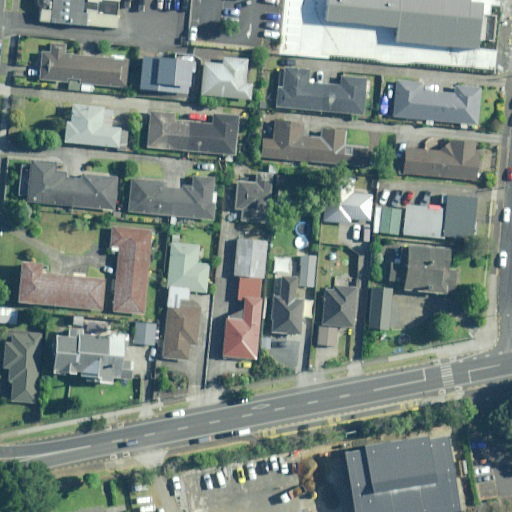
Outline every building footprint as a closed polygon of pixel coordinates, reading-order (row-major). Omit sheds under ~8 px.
[(106,0),(30,0),(28,18),(103,27),(106,0)] [(330,0),(328,20),(400,27),(398,41),(484,49),(488,0),(330,0)] [(207,69),(186,69),(185,106),(230,107),(231,75),(231,70),(231,58),(207,58),(207,69)] [(109,66),(25,63),(24,93),(108,96),(109,66)] [(124,100),(163,102),(163,111),(174,111),(174,102),(179,103),(180,68),(125,65),(124,100)] [(351,86),(325,85),(325,93),(293,92),(294,80),(267,79),(267,90),(262,90),(260,118),(266,119),(271,119),(349,123),(350,95),(351,86)] [(440,102),(407,100),(408,92),(379,90),(376,126),(395,127),(405,128),(462,132),(464,109),(465,96),(441,94),(440,102)] [(105,135),(89,134),(90,115),(56,113),(55,131),(49,130),(48,153),(104,156),(105,135)] [(198,122),(197,131),(156,129),(157,121),(132,120),(130,159),(149,160),(195,163),(219,163),(221,124),(198,122)] [(257,129),(256,150),(246,150),(245,167),(360,177),(361,159),(328,156),(329,140),(307,138),(307,145),(289,143),(289,131),(257,129)] [(429,161),(390,159),(388,184),(461,189),(463,163),(460,163),(460,151),(430,149),(429,161)] [(41,217),(77,218),(100,219),(102,183),(65,181),(65,188),(50,187),(50,181),(42,180),(42,169),(16,169),(16,179),(10,179),(9,215),(15,215),(41,217)] [(217,218),(224,219),(223,231),(238,232),(238,246),(255,247),(256,221),(259,181),(242,180),(241,194),(219,193),(217,218)] [(148,188),(115,186),(113,223),(137,225),(195,229),(197,200),(198,186),(175,184),(174,199),(148,197),(148,188)] [(471,205),(430,202),(427,246),(468,249),(471,205)] [(353,231),(345,218),(345,214),(326,214),(325,213),(306,227),(306,230),(306,234),(309,237),(322,238),(307,254),(330,255),(343,264),(353,253),(354,240),(354,235),(353,231)] [(427,218),(390,215),(388,244),(425,246),(427,218)] [(386,217),(366,217),(365,242),(385,243),(386,217)] [(93,259),(102,259),(97,321),(128,323),(134,261),(136,261),(138,237),(95,235),(93,259)] [(252,250),(220,249),(219,286),(250,287),(252,250)] [(192,273),(183,273),(185,252),(156,250),(152,298),(174,299),(191,301),(192,273)] [(434,259),(394,256),(393,275),(374,274),(373,291),(389,292),(389,299),(432,302),(434,259)] [(301,264),(284,264),(284,295),(301,296),(301,264)] [(31,275),(5,273),(1,311),(27,313),(87,317),(89,288),(30,284),(31,275)] [(318,296),(308,295),(306,336),(300,336),(300,358),(317,358),(318,341),(337,342),(340,297),(336,297),(337,286),(318,285),(318,296)] [(286,308),(281,308),(282,287),(264,287),(264,307),(257,306),(255,343),(284,345),(286,308)] [(227,326),(210,324),(207,366),(241,369),(243,334),(245,309),(246,290),(222,289),(221,308),(228,308),(227,326)] [(377,298),(353,296),(350,338),(373,340),(377,298)] [(142,375),(141,391),(185,393),(190,310),(164,309),(164,318),(150,317),(147,369),(160,370),(160,375),(142,375)] [(139,334),(119,333),(118,354),(138,355),(139,334)] [(118,370),(108,370),(109,348),(94,347),(95,339),(52,337),(52,345),(39,345),(37,383),(66,384),(66,392),(99,393),(101,386),(117,388),(118,370)] [(0,410),(20,412),(25,344),(0,342),(0,410)] [(344,451),(353,511),(460,511),(449,435),(344,451)]
